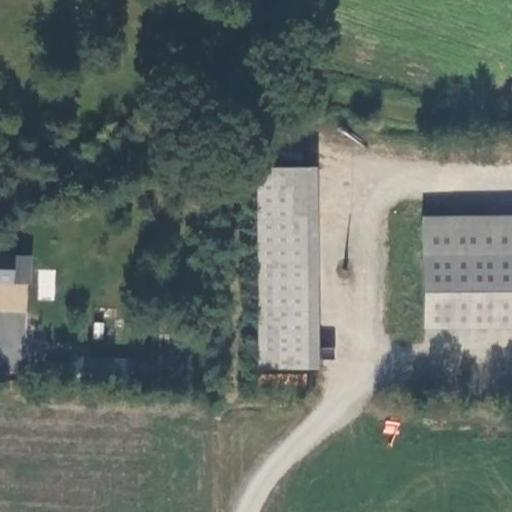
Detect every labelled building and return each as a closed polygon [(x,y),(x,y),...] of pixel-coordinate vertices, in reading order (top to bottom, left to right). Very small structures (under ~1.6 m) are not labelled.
[(320,370),(317,167),(256,168),(259,371),(320,370)] [(511,214),(427,214),(427,249),(511,248),(511,214)] [(511,248),(427,249),(427,319),(511,319),(511,248)] [(14,252),(0,251),(0,283),(13,285),(13,282),(28,283),(30,255),(14,254),(14,252)] [(45,361),(44,374),(72,376),(72,363),(45,361)]
